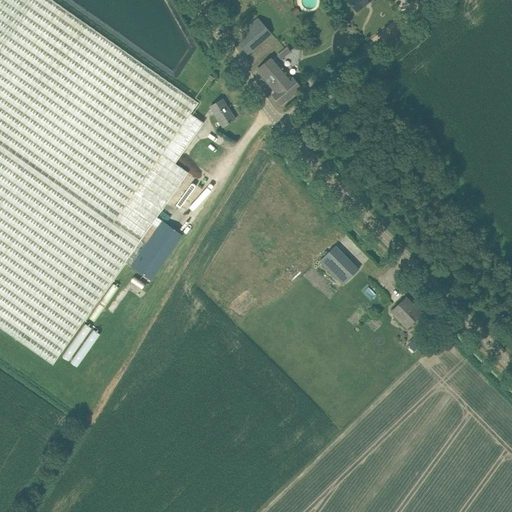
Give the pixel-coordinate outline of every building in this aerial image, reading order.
[(0,0),(0,326),(53,364),(125,262),(157,217),(189,172),(176,163),(204,123),(191,113),(199,102),(53,0),(0,0)] [(348,0),(357,11),(371,0),(348,0)] [(296,7),(292,10),(295,16),(300,14),(296,7)] [(234,38),(239,44),(248,54),(272,34),(258,17),(234,38)] [(279,60),(289,52),(286,47),(275,54),(279,60)] [(275,93),(273,95),(281,104),(301,88),(293,78),(291,78),(273,57),(257,70),(275,93)] [(210,107),(223,127),(235,119),(229,109),(228,109),(222,100),(223,100),(223,99),(210,107)] [(190,190),(197,179),(190,175),(183,186),(190,190)] [(157,217),(125,262),(151,280),(183,235),(157,217)] [(325,256),(320,261),(344,285),(348,281),(359,269),(335,246),(328,253),(325,256)] [(132,277),(129,282),(141,289),(144,284),(132,277)] [(392,312),(407,328),(422,314),(406,298),(392,312)] [(417,339),(409,347),(414,352),(422,344),(417,339)]
